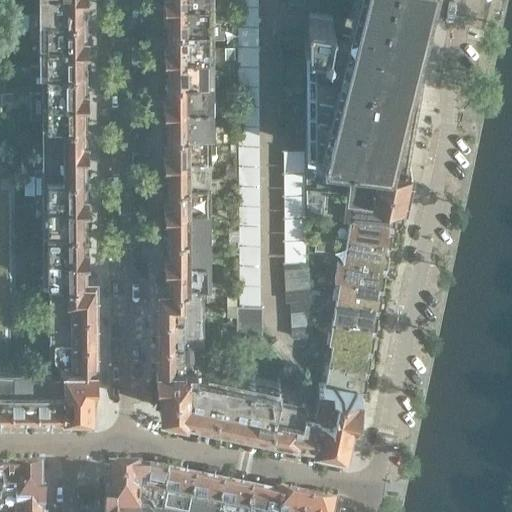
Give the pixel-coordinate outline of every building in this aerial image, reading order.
[(86,10),(86,0),(41,0),(41,10),(86,10)] [(207,18),(207,3),(212,3),(211,0),(162,0),(163,18),(207,18)] [(416,57),(429,0),(359,0),(349,41),(328,35),(335,8),(311,2),(309,31),(304,29),(305,144),(404,156),(421,58),(416,57)] [(297,21),(297,7),(272,7),(272,21),(294,21),(297,21)] [(87,62),(86,10),(41,10),(41,24),(37,24),(37,47),(42,47),(42,62),(45,62),(87,62)] [(207,33),(207,18),(163,18),(163,45),(212,45),(212,33),(207,33)] [(294,33),(294,21),(272,21),(272,33),(294,33)] [(294,45),(294,33),(272,33),(272,46),(294,45)] [(207,71),(207,57),(212,57),(212,45),(163,45),(163,71),(207,71)] [(295,58),(294,45),(272,46),(272,58),(295,58)] [(295,71),(295,58),(272,58),(272,72),(295,71)] [(254,72),(254,59),(235,71),(235,85),(254,72)] [(87,88),(87,62),(45,62),(45,88),(87,88)] [(208,84),(207,71),(163,71),(163,97),(212,96),(212,84),(208,84)] [(295,84),(295,71),(272,72),(273,84),(295,84)] [(235,97),(254,84),(254,72),(235,85),(235,96),(235,97)] [(254,97),(254,84),(235,97),(235,107),(235,109),(254,97)] [(295,97),(295,84),(273,84),(273,97),(295,97)] [(87,114),(87,88),(45,88),(45,114),(87,114)] [(208,124),(208,108),(212,108),(212,96),(163,97),(163,124),(205,124),(208,124)] [(254,110),(254,97),(235,109),(235,121),(254,110)] [(295,110),(295,97),(273,97),(273,110),(295,110)] [(235,133),(254,120),(254,110),(235,121),(235,133)] [(295,123),(295,110),(273,110),(273,123),(295,123)] [(87,140),(87,114),(45,114),(45,140),(87,140)] [(205,150),(205,124),(163,124),(163,150),(205,150)] [(87,166),(87,140),(45,140),(45,166),(87,166)] [(405,174),(408,157),(404,156),(305,144),(306,161),(405,174)] [(205,176),(205,150),(163,150),(163,176),(205,176)] [(401,192),(405,174),(306,161),(306,180),(398,192),(401,192)] [(87,194),(87,166),(45,166),(45,194),(87,194)] [(205,202),(205,176),(163,176),(163,202),(205,202)] [(393,217),(398,192),(306,180),(307,208),(349,213),(393,217)] [(13,300),(14,255),(13,188),(0,188),(0,323),(11,323),(13,300)] [(87,220),(87,194),(45,194),(45,220),(87,220)] [(205,228),(205,202),(163,202),(163,228),(205,228)] [(305,218),(305,208),(281,209),(281,219),(305,218)] [(390,237),(393,217),(349,213),(346,232),(390,237)] [(305,231),(305,218),(281,219),(282,231),(305,231)] [(87,246),(87,220),(45,220),(45,246),(87,246)] [(205,253),(205,228),(163,228),(163,254),(205,253)] [(386,260),(390,237),(346,232),(317,229),(314,250),(342,253),(386,260)] [(306,244),(305,231),(282,231),(282,245),(306,244)] [(306,256),(306,244),(282,245),(282,256),(306,256)] [(87,273),(87,246),(45,246),(46,273),(54,273),(87,273)] [(205,279),(205,253),(163,254),(163,280),(197,279),(205,279)] [(383,279),(386,260),(342,253),(339,273),(383,279)] [(307,267),(306,256),(282,256),(283,267),(307,267)] [(254,277),(254,264),(235,264),(235,277),(254,277)] [(307,279),(307,267),(283,267),(283,280),(307,279)] [(379,302),(383,279),(339,273),(309,268),(310,290),(336,293),(336,296),(379,302)] [(95,273),(87,273),(54,273),(54,300),(95,300),(95,273)] [(254,288),(254,277),(235,277),(235,288),(254,288)] [(197,303),(197,279),(163,280),(155,280),(155,304),(197,303)] [(308,292),(307,279),(283,280),(284,293),(288,293),(308,292)] [(254,301),(254,288),(235,288),(235,301),(254,301)] [(308,303),(308,292),(288,293),(288,304),(308,303)] [(376,319),(379,302),(336,296),(333,313),(376,319)] [(95,327),(95,300),(54,300),(54,327),(95,327)] [(259,302),(254,301),(235,301),(235,314),(259,314),(259,302)] [(197,331),(197,303),(155,304),(155,331),(197,331)] [(308,314),(308,303),(288,304),(289,315),(308,314)] [(372,342),(376,319),(333,313),(331,326),(330,336),(372,342)] [(259,326),(259,314),(235,314),(235,326),(259,326)] [(309,325),(308,314),(289,315),(289,326),(309,325)] [(96,358),(95,327),(54,327),(54,351),(62,358),(96,358)] [(197,353),(197,331),(155,331),(156,358),(193,357),(197,353)] [(368,363),(372,342),(330,336),(326,358),(368,363)] [(184,410),(193,365),(193,357),(156,358),(156,403),(160,404),(160,405),(184,410)] [(96,403),(96,358),(62,358),(62,366),(62,404),(92,404),(96,403)] [(364,385),(368,363),(326,358),(322,380),(361,385),(364,385)] [(0,404),(11,405),(11,362),(0,361),(0,404)] [(38,405),(37,362),(11,362),(11,405),(38,405)] [(62,404),(62,366),(53,366),(50,362),(37,362),(38,405),(62,404)] [(212,416),(221,371),(193,365),(184,410),(212,416)] [(239,422),(249,376),(221,371),(212,416),(239,422)] [(267,427),(276,387),(277,382),(249,376),(239,422),(267,427)] [(354,416),(359,393),(361,385),(322,380),(318,379),(314,402),(318,408),(354,416)] [(294,433),(301,400),(302,397),(298,392),(276,387),(267,427),(294,433)] [(349,443),(354,416),(318,408),(314,402),(301,400),(294,433),(345,443),(345,442),(349,443)] [(0,511),(43,511),(44,485),(40,485),(40,484),(0,484),(0,511)] [(138,511),(139,484),(107,484),(107,485),(104,485),(103,511),(138,511)] [(163,511),(168,488),(148,484),(139,484),(138,511),(163,511)] [(192,511),(196,494),(168,488),(163,511),(192,511)] [(221,511),(224,500),(196,494),(192,511),(221,511)] [(250,511),(252,505),(224,500),(221,511),(250,511)]
